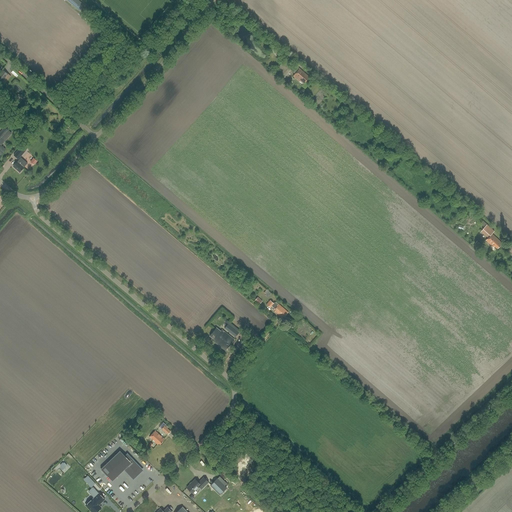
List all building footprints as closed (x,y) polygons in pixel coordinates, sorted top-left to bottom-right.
[(84,5),(79,2),(77,0),(67,0),(80,10),(84,5)] [(286,63),(283,66),(281,65),(277,69),(279,71),(276,74),(281,78),(282,77),(284,79),(291,71),(290,70),(292,68),(286,63)] [(303,84),(309,77),(298,67),(293,72),(295,74),(293,76),(303,84)] [(2,70),(0,72),(0,80),(4,84),(11,76),(2,70)] [(0,154),(0,155),(6,149),(2,145),(12,133),(6,128),(0,135),(0,154)] [(18,159),(26,150),(22,146),(14,155),(18,159)] [(28,163),(21,158),(14,166),(21,172),(25,167),(28,163)] [(488,238),(490,235),(490,236),(494,231),(487,224),(484,227),(483,229),(481,231),(488,238)] [(498,249),(503,244),(492,234),(486,241),(493,247),(494,246),(496,248),(496,247),(498,249)] [(270,301),(267,305),(270,308),(272,306),(275,308),(273,311),(282,318),(283,316),(285,318),(289,313),(278,304),(277,305),(275,303),(274,304),(270,301)] [(228,324),(224,328),(235,337),(238,333),(236,331),(237,329),(229,323),(228,324)] [(216,328),(210,336),(214,339),(213,341),(225,351),(234,339),(222,329),(221,331),(216,328)] [(159,427),(167,435),(171,431),(164,426),(165,425),(163,423),(159,427)] [(161,443),(164,438),(155,430),(150,437),(157,443),(159,441),(161,443)] [(120,451),(101,469),(112,481),(124,470),(133,480),(143,470),(127,453),(125,456),(120,451)] [(95,484),(88,476),(85,479),(92,486),(95,484)] [(195,479),(186,487),(192,493),(199,487),(201,489),(208,482),(203,477),(198,483),(195,479)] [(226,488),(217,479),(210,485),(219,495),(226,488)] [(93,501),(86,507),(90,511),(99,511),(102,510),(108,504),(105,501),(94,489),(89,494),(95,500),(93,501)]
